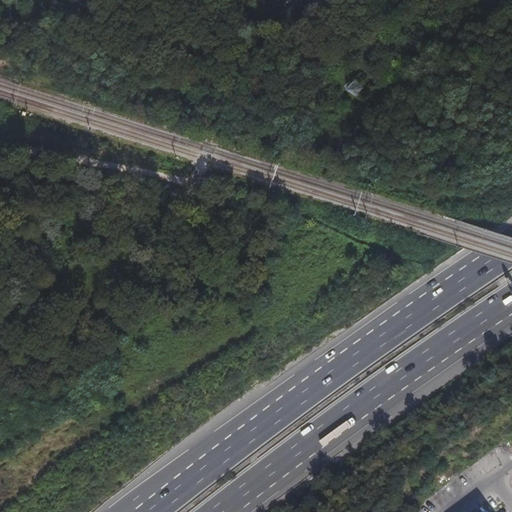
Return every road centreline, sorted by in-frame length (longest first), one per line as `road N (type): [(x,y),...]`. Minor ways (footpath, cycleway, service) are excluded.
road 1 (trunk): [(511,251),(144,511)]
road 2 (trunk): [(222,511),(511,301)]
